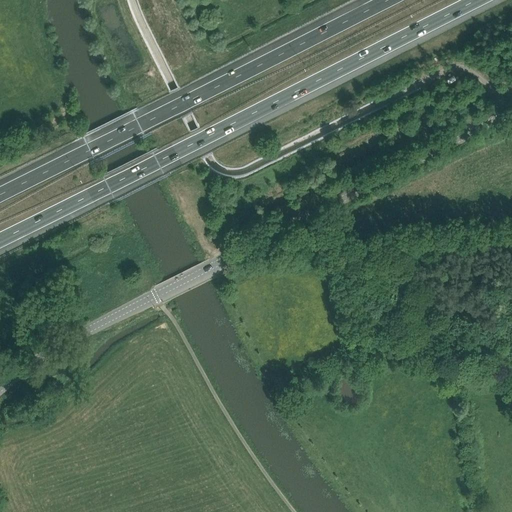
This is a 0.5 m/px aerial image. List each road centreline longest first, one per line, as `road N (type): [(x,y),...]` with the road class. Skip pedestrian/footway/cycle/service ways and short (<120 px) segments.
road 1 (tertiary): [(0,387),(90,328),(511,110)]
road 2 (motorway): [(0,239),(478,0)]
road 3 (motorway): [(391,0),(0,194)]
road 4 (track): [(268,236),(286,243),(511,230)]
